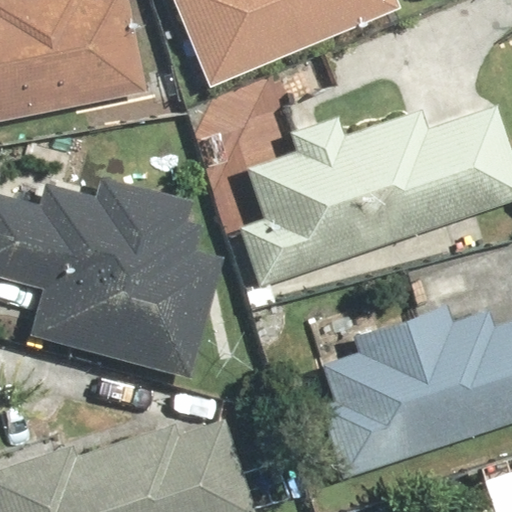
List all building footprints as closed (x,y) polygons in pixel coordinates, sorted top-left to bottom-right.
[(0,0),(0,124),(139,98),(120,0),(0,0)] [(152,0),(195,98),(390,14),(384,0),(152,0)] [(222,234),(244,293),(511,197),(511,166),(491,108),(417,134),(410,113),(334,141),(323,111),(278,127),(288,155),(235,173),(253,223),(222,234)] [(214,211),(0,170),(0,288),(25,293),(15,342),(182,374),(214,211)] [(290,374),(325,482),(511,422),(511,319),(487,328),(476,294),(349,334),(355,353),(290,374)] [(107,432),(0,464),(0,511),(228,511),(202,429),(115,456),(107,432)]
